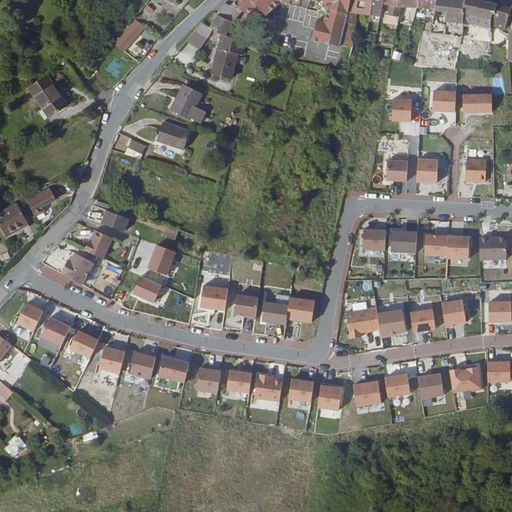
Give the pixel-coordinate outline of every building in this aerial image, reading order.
[(252,1),(251,0),(238,0),(232,5),(243,10),(249,13),(258,5),(254,0),(252,1)] [(251,0),(252,1),(254,0),(258,5),(267,15),(281,2),(308,8),(306,13),(318,16),(313,40),(341,46),(342,44),(341,44),(352,0),(251,0)] [(372,0),(352,0),(341,44),(342,44),(352,47),(354,32),(352,32),(358,11),(370,13),(370,11),(372,0)] [(372,0),(370,11),(381,13),(383,2),(383,0),(372,0)] [(398,3),(398,0),(383,0),(383,2),(391,4),(386,29),(397,30),(401,3),(398,3)] [(465,22),(465,21),(468,0),(437,0),(436,6),(436,7),(450,9),(448,19),(465,22)] [(482,0),(468,0),(465,21),(474,23),(475,22),(492,25),(492,21),(498,4),(482,0)] [(235,22),(243,10),(232,5),(226,3),(219,15),(235,22)] [(506,27),(511,7),(511,6),(498,4),(492,21),(506,27)] [(214,28),(224,32),(228,34),(235,22),(219,15),(212,26),(214,28)] [(136,17),(116,45),(127,51),(146,24),(136,17)] [(202,22),(197,29),(203,32),(210,36),(214,28),(212,26),(202,22)] [(202,33),(195,30),(187,40),(196,45),(202,33)] [(245,52),(247,42),(228,34),(224,32),(215,72),(235,77),(241,51),(245,52)] [(78,50),(74,57),(80,65),(86,55),(78,50)] [(46,73),(30,83),(48,114),(65,104),(46,73)] [(203,93),(185,84),(172,108),(191,118),(192,116),(201,121),(207,111),(197,106),(203,93)] [(456,110),(457,90),(435,89),(434,109),(456,110)] [(494,112),(493,94),(465,95),(465,112),(494,112)] [(412,120),(413,98),(394,97),(393,119),(412,120)] [(166,122),(158,141),(185,151),(192,131),(166,122)] [(403,141),(403,134),(380,133),(379,141),(403,141)] [(130,146),(145,153),(149,145),(134,138),(130,146)] [(232,151),(235,142),(227,139),(224,148),(232,151)] [(468,178),(488,179),(488,157),(469,156),(468,178)] [(420,158),(419,181),(439,181),(440,158),(420,158)] [(72,170),(81,177),(89,160),(85,162),(72,170)] [(409,180),(409,163),(389,162),(388,179),(409,180)] [(27,201),(34,214),(35,216),(44,212),(42,207),(56,200),(50,188),(27,201)] [(16,229),(30,221),(18,202),(0,212),(0,219),(7,232),(15,228),(16,229)] [(109,211),(105,224),(127,233),(132,220),(109,211)] [(182,230),(170,226),(166,236),(178,240),(182,230)] [(388,249),(388,229),(366,228),(365,248),(388,249)] [(419,251),(420,230),(395,229),(394,250),(419,251)] [(93,243),(92,242),(88,252),(107,260),(116,239),(98,231),(93,243)] [(447,259),(448,237),(426,236),(425,258),(447,259)] [(470,238),(448,237),(447,259),(447,261),(469,262),(470,238)] [(507,237),(490,238),(480,238),(481,260),(507,259),(507,237)] [(179,252),(161,245),(152,268),(170,275),(179,252)] [(72,260),(64,274),(84,285),(97,263),(78,253),(74,261),(72,260)] [(162,284),(141,275),(133,293),(154,302),(162,284)] [(218,309),(225,310),(228,289),(204,285),(200,306),(208,307),(210,306),(216,307),(218,309)] [(244,317),(256,319),(259,297),(238,294),(235,313),(244,315),(244,317)] [(289,306),(287,319),(295,320),(297,319),(303,320),(305,322),(312,323),(315,301),(291,297),(289,306)] [(441,304),(445,329),(467,325),(463,300),(441,304)] [(511,301),(490,302),(490,322),(511,321),(511,301)] [(262,321),(287,324),(287,319),(289,306),(265,302),(262,321)] [(16,323),(33,331),(43,311),(26,303),(16,323)] [(380,305),(372,307),(376,328),(383,327),(381,313),(380,305)] [(376,328),(372,307),(349,310),(353,337),(364,335),(363,330),(376,328)] [(406,309),(381,313),(383,327),(385,337),(393,336),(393,334),(399,333),(409,331),(406,309)] [(411,313),(414,334),(436,331),(433,310),(411,313)] [(60,347),(71,324),(63,321),(62,323),(49,317),(40,337),(60,347)] [(169,331),(171,324),(161,321),(159,328),(169,331)] [(69,348),(89,358),(98,340),(77,330),(69,348)] [(0,361),(12,346),(0,336),(0,361)] [(118,374),(124,350),(117,348),(116,350),(103,347),(98,368),(118,374)] [(149,379),(155,358),(134,352),(129,374),(149,379)] [(184,382),(189,362),(163,355),(158,375),(184,382)] [(511,362),(489,362),(489,382),(511,382),(511,362)] [(461,369),(450,370),(454,393),(472,390),(472,391),(482,390),(478,366),(468,368),(468,370),(461,371),(461,369)] [(199,368),(196,390),(217,393),(221,371),(199,368)] [(249,392),(252,373),(230,370),(227,389),(249,392)] [(279,402),(282,380),(273,378),(267,378),(268,376),(258,374),(254,398),(279,402)] [(407,374),(385,378),(388,398),(410,394),(407,374)] [(418,378),(422,400),(444,396),(441,374),(418,378)] [(311,402),(314,383),(291,379),(288,399),(311,402)] [(0,395),(7,401),(14,393),(1,382),(0,382),(0,395)] [(361,385),(353,386),(356,408),(381,404),(378,382),(370,384),(369,386),(363,386),(361,385)] [(329,385),(321,384),(318,408),(338,411),(342,390),(329,388),(329,385)] [(129,428),(121,430),(125,441),(133,438),(129,428)] [(48,438),(53,444),(59,438),(54,432),(48,438)] [(17,435),(5,445),(15,456),(27,446),(17,435)]
